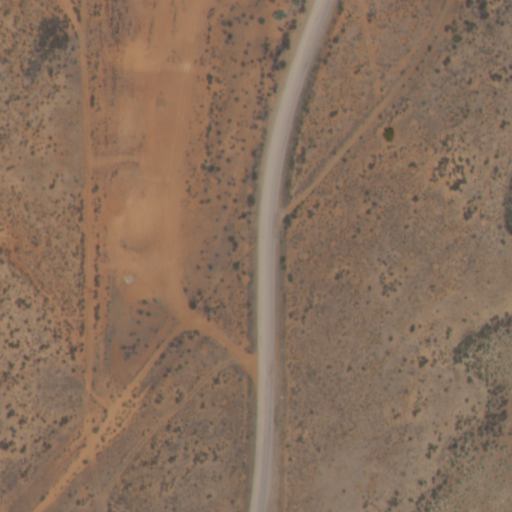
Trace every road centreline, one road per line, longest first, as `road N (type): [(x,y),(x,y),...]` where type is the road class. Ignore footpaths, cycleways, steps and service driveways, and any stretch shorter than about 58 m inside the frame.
road 1 (track): [(61,0),(83,76),(88,386),(112,411)]
road 2 (track): [(31,511),(176,334),(218,334),(245,361),(265,400)]
road 3 (track): [(266,231),(419,59),(442,0)]
road 4 (residential): [(255,511),(266,231)]
road 5 (residential): [(266,231),(273,164),(320,0)]
